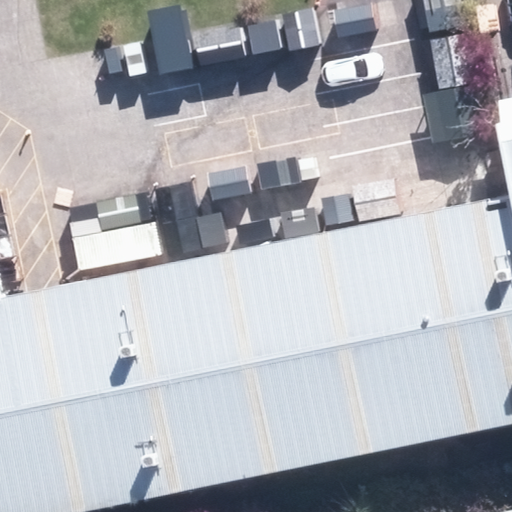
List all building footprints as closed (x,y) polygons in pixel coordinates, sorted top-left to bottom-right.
[(405,0),(411,40),(468,32),(463,0),(405,0)] [(310,45),(302,7),(249,18),(257,56),(310,45)] [(177,32),(182,73),(239,66),(233,24),(177,32)] [(182,73),(177,32),(114,40),(120,82),(182,73)] [(468,32),(411,40),(418,88),(475,80),(468,32)] [(475,80),(418,88),(427,146),(484,138),(475,80)] [(511,149),(491,154),(502,203),(511,255),(511,149)] [(344,176),(351,221),(403,212),(395,167),(344,176)] [(305,182),(313,227),(351,221),(344,176),(305,182)] [(223,196),(231,241),(275,234),(267,189),(223,196)] [(182,203),(190,248),(231,241),(223,196),(182,203)] [(0,511),(118,511),(511,432),(511,255),(502,203),(17,302),(0,219),(0,511)] [(190,248),(182,203),(68,222),(76,267),(190,248)]
